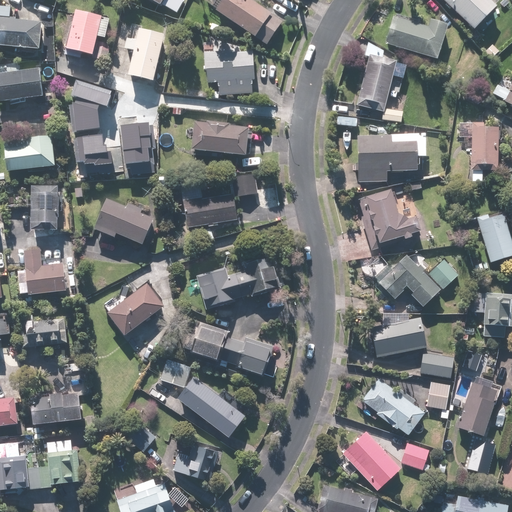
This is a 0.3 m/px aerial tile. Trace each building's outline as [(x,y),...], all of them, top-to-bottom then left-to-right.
[(142,0),(159,9),(164,0),(142,0)] [(248,0),(222,0),(214,12),(264,47),(282,23),(248,0)] [(439,0),(471,32),(494,10),(484,0),(439,0)] [(91,59),(100,20),(74,13),(64,53),(91,59)] [(392,17),(383,45),(435,62),(446,27),(428,22),(426,28),(392,17)] [(0,49),(38,53),(41,26),(14,23),(15,21),(0,19),(0,49)] [(163,37),(137,31),(134,43),(126,41),(123,52),(131,54),(125,80),(152,86),(163,37)] [(252,93),(251,82),(254,81),(252,52),(203,55),(205,84),(216,83),(217,96),(252,93)] [(382,114),(395,62),(367,56),(355,108),(382,114)] [(0,76),(0,105),(42,100),(38,72),(0,76)] [(78,80),(73,94),(80,97),(79,102),(72,103),(74,131),(99,128),(96,102),(106,105),(110,91),(78,80)] [(511,109),(511,82),(507,91),(509,92),(502,104),(511,109)] [(402,112),(384,109),(382,120),(399,124),(402,112)] [(191,124),(188,152),(243,158),(246,130),(226,128),(227,126),(204,124),(204,125),(191,124)] [(133,165),(133,172),(155,169),(152,145),(147,146),(146,141),(143,141),(142,133),(139,133),(138,129),(124,131),(128,166),(133,165)] [(495,173),(496,130),(470,129),(469,172),(495,173)] [(76,137),(79,161),(85,160),(87,173),(123,169),(121,156),(105,158),(102,134),(76,137)] [(422,135),(355,137),(357,184),(386,183),(385,174),(415,173),(414,159),(423,159),(422,135)] [(3,145),(6,174),(54,169),(51,140),(3,145)] [(511,171),(511,161),(502,164),(504,174),(511,171)] [(230,178),(233,198),(257,195),(254,175),(230,178)] [(58,189),(29,189),(29,234),(57,235),(58,189)] [(393,242),(400,239),(401,242),(409,240),(408,237),(418,234),(413,219),(405,221),(396,216),(388,192),(355,202),(369,248),(393,241),(393,242)] [(181,201),(185,230),(236,221),(232,195),(201,200),(200,198),(181,201)] [(122,207),(103,200),(92,231),(112,238),(113,235),(142,246),(152,220),(139,215),(141,210),(123,204),(122,207)] [(511,250),(502,212),(475,220),(488,265),(511,258),(511,250)] [(38,251),(22,253),(24,275),(20,275),(22,295),(63,291),(60,265),(40,267),(38,251)] [(224,269),(195,277),(205,311),(235,303),(234,300),(250,295),(251,299),(278,291),(268,256),(239,265),(241,273),(226,278),(224,269)] [(438,292),(421,274),(424,271),(411,257),(379,287),(392,301),(405,288),(412,295),(409,297),(420,308),(438,292)] [(457,276),(442,261),(428,275),(442,290),(457,276)] [(161,309),(145,286),(104,315),(121,338),(161,309)] [(511,295),(483,295),(482,338),(503,339),(503,327),(511,326),(511,295)] [(21,319),(24,348),(66,344),(64,320),(36,323),(36,318),(21,319)] [(423,349),(417,320),(370,329),(375,359),(423,349)] [(271,347),(197,324),(187,356),(261,379),(271,347)] [(453,358),(420,354),(418,378),(450,381),(453,358)] [(188,373),(163,365),(158,381),(184,388),(188,373)] [(500,387),(474,377),(455,429),(481,439),(500,387)] [(244,417),(192,378),(175,400),(227,439),(244,417)] [(376,380),(359,402),(405,437),(422,414),(412,406),(415,402),(398,389),(395,394),(376,380)] [(448,390),(429,387),(426,409),(445,412),(448,390)] [(76,394),(29,398),(31,426),(79,422),(76,394)] [(0,428),(15,427),(12,399),(0,399),(0,428)] [(155,438),(138,423),(124,438),(141,453),(155,438)] [(398,471),(364,433),(340,454),(374,492),(398,471)] [(427,451),(405,444),(399,464),(421,471),(427,451)] [(186,460),(176,457),(171,473),(206,484),(216,454),(191,445),(186,460)] [(25,456),(0,458),(0,495),(53,490),(52,484),(79,481),(76,452),(43,455),(45,467),(27,469),(25,456)] [(133,484),(114,490),(117,501),(115,502),(118,511),(173,511),(163,480),(135,489),(133,484)] [(373,511),(376,500),(319,486),(313,511),(316,511),(373,511)] [(454,505),(441,503),(439,511),(503,511),(505,508),(456,497),(454,505)]
